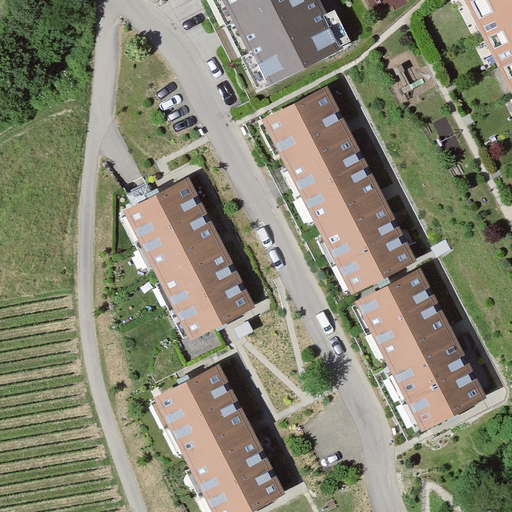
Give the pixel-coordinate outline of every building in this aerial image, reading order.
[(341,51),(315,0),(200,0),(248,98),(341,51)] [(511,0),(465,0),(445,12),(487,90),(511,76),(511,0)] [(511,76),(487,90),(511,134),(511,76)] [(319,81),(249,116),(337,292),(407,257),(319,81)] [(175,172),(108,206),(175,337),(242,302),(175,172)] [(413,261),(344,299),(413,424),(482,387),(413,261)] [(210,357),(143,393),(206,511),(234,511),(280,488),(210,357)]
